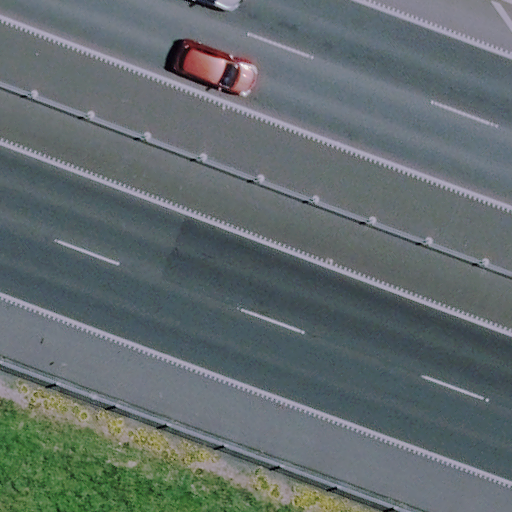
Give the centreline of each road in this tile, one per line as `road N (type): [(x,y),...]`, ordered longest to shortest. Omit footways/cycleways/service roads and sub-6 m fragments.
road 1 (motorway): [(511,414),(0,215)]
road 2 (motorway): [(208,0),(511,116)]
